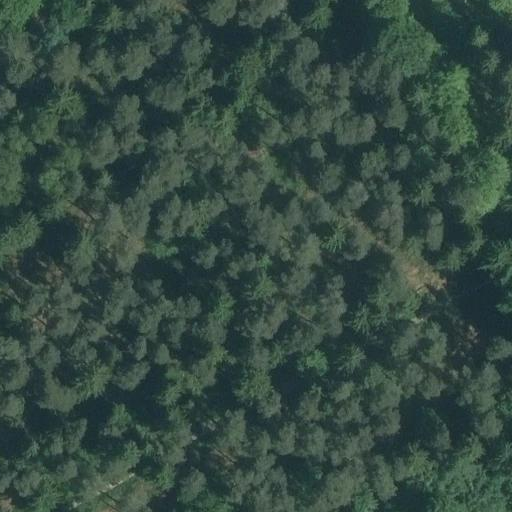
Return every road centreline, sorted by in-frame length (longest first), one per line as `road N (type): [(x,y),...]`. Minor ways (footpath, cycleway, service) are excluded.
road 1 (unknown): [(85,511),(511,278)]
road 2 (track): [(411,0),(511,183)]
